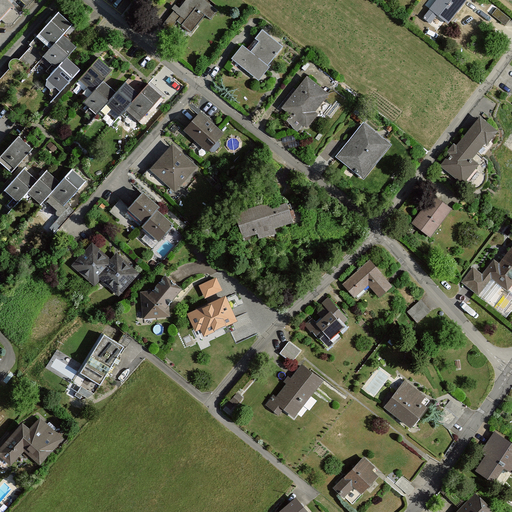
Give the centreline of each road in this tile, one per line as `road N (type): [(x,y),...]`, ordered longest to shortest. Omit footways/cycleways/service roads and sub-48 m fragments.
road 1 (residential): [(313,494),(212,406),(285,315),(381,232)]
road 2 (residential): [(378,228),(200,85)]
road 3 (residential): [(511,47),(378,228)]
road 4 (residential): [(200,85),(68,225)]
road 5 (residential): [(511,370),(381,232)]
road 6 (residential): [(409,511),(511,370)]
road 7 (residential): [(200,85),(94,0)]
